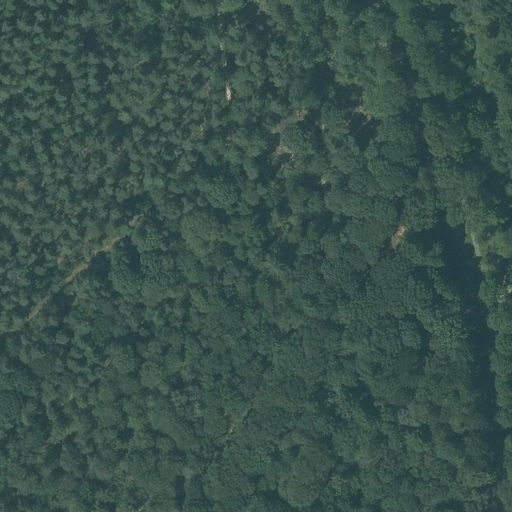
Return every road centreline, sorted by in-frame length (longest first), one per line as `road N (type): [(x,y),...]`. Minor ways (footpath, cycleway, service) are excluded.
road 1 (primary): [(499,511),(495,430),(474,309),(384,0)]
road 2 (track): [(0,344),(133,216),(86,0)]
road 3 (track): [(338,329),(295,279),(288,256),(325,193),(318,0)]
road 4 (track): [(280,256),(202,292),(0,449)]
road 5 (track): [(416,109),(338,329)]
road 6 (track): [(338,329),(221,511)]
